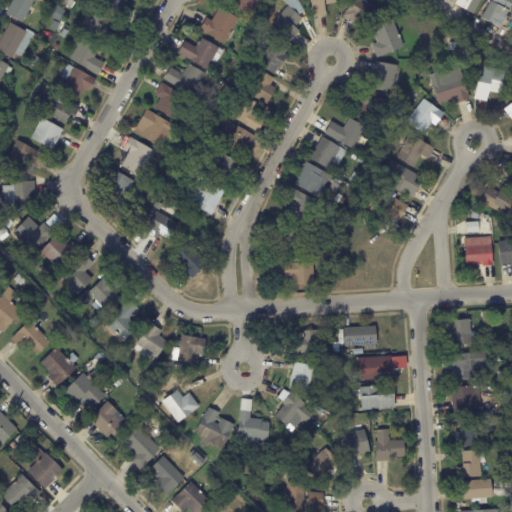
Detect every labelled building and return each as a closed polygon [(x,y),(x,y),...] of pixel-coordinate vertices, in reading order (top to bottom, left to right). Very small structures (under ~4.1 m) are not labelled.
[(36,0),(32,8),(24,22),(8,13),(15,0),(36,0)] [(73,0),(76,2),(72,9),(65,4),(67,0),(73,0)] [(132,12),(128,20),(102,7),(105,0),(128,0),(125,6),(133,10),(132,12)] [(238,10),(239,0),(261,0),(259,14),(237,11),(238,10)] [(325,14),(315,16),(311,0),(335,0),(336,2),(324,4),(326,14),(325,14)] [(364,0),(368,2),(381,9),(372,25),(363,20),(360,25),(345,17),(354,0),(364,0)] [(456,4),(458,0),(482,0),(474,14),(456,4)] [(511,8),(510,12),(507,17),(508,18),(505,23),(504,22),(501,28),(482,19),(491,1),(493,3),(494,0),(511,0),(511,8)] [(203,29),(209,18),(214,21),(222,7),(242,18),(228,43),(202,29),(203,29)] [(295,11),(305,20),(297,28),(301,33),(292,43),(269,22),(279,11),(283,14),(290,7),(295,11)] [(120,41),(114,51),(85,35),(98,11),(115,21),(109,32),(121,39),(120,41)] [(402,38),(405,47),(379,58),(373,46),(379,42),(373,29),(394,20),(400,35),(401,34),(403,38),(402,38)] [(22,56),(17,53),(14,58),(0,49),(0,44),(12,23),(27,31),(28,29),(36,33),(23,57),(22,56)] [(65,29),(70,31),(66,38),(61,36),(65,29)] [(181,53),(187,41),(198,47),(203,38),(226,50),(218,65),(213,62),(210,69),(180,53),(181,53)] [(105,66),(100,76),(72,59),(84,39),(101,49),(96,58),(106,64),(105,66)] [(286,62),(282,69),(279,68),(277,73),(262,66),(276,39),(291,47),(287,55),(289,56),(286,62)] [(451,51),(451,43),(459,44),(459,51),(451,51)] [(246,47),(254,51),(250,60),(242,56),(246,47)] [(42,59),(44,60),(39,67),(35,64),(39,57),(42,59)] [(0,60),(10,66),(10,67),(14,69),(11,74),(7,72),(0,86),(0,60)] [(400,69),(396,93),(374,89),(379,62),(400,66),(400,69)] [(166,80),(173,68),(184,74),(191,63),(208,73),(195,96),(166,80)] [(97,82),(91,92),(86,89),(80,99),(63,89),(68,81),(62,77),(69,65),(75,68),(76,67),(98,80),(97,82)] [(488,100),(476,98),(479,75),(483,76),(485,66),(505,70),(501,93),(489,91),(488,100)] [(275,81),(272,85),(278,89),(268,104),(247,92),(260,69),(276,78),(275,81)] [(468,101),(459,104),(457,99),(441,104),(435,85),(465,75),(473,99),(468,101)] [(160,90),(164,83),(186,95),(174,118),(157,108),(163,98),(157,95),(160,90)] [(219,99),(225,87),(233,91),(226,103),(219,99)] [(357,116),(362,106),(359,105),(368,89),(383,97),(368,123),(357,116)] [(78,113),(75,119),(72,117),(67,124),(42,111),(51,95),(79,111),(78,113)] [(266,123),(261,132),(232,116),(243,95),(259,103),(254,112),(268,119),(266,123)] [(445,118),(440,125),(435,121),(426,135),(409,123),(426,100),(447,115),(445,118)] [(511,118),(511,100),(501,109),(510,120),(511,118)] [(156,144),(136,133),(148,110),(175,124),(175,126),(172,131),(170,131),(166,140),(161,137),(157,144),(156,144)] [(63,132),(54,150),(32,139),(42,119),(64,130),(63,132)] [(329,130),(333,123),(345,130),(351,119),(368,128),(356,151),(327,135),(329,130)] [(253,133),(257,136),(253,144),(250,143),(248,146),(245,145),(240,155),(218,144),(230,122),(253,133)] [(435,150),(430,160),(423,156),(416,169),(398,159),(405,147),(404,147),(407,141),(408,142),(411,135),(436,149),(435,150)] [(199,136),(207,140),(202,150),(194,146),(199,136)] [(312,159),(318,146),(319,146),(324,137),(349,151),(340,166),(334,163),(331,169),(312,159)] [(130,155),(131,153),(125,150),(132,138),(157,152),(152,160),(154,161),(153,164),(151,163),(143,177),(124,166),(130,155)] [(47,158),(42,168),(28,160),(22,172),(6,163),(19,140),(48,157),(47,158)] [(175,150),(180,154),(177,159),(172,155),(175,150)] [(240,165),(236,171),(238,172),(231,185),(211,175),(222,154),(240,163),(240,165)] [(189,166),(194,158),(204,165),(199,172),(189,166)] [(398,163),(420,175),(416,182),(422,186),(415,198),(383,181),(394,161),(398,163)] [(332,176),(325,188),(321,186),(316,195),(298,185),(301,179),(300,178),(309,163),(332,176)] [(110,177),(114,169),(136,181),(124,204),(105,194),(113,179),(110,177)] [(193,172),(200,176),(196,182),(189,178),(193,172)] [(357,172),(361,174),(356,184),(351,181),(357,172)] [(223,200),(214,216),(197,206),(198,205),(189,200),(202,177),(228,191),(223,200)] [(36,183),(38,207),(14,209),(14,203),(5,203),(4,187),(13,186),(12,183),(36,181),(36,183)] [(338,182),(343,185),(340,190),(333,186),(336,181),(338,182)] [(383,187),(393,192),(391,197),(381,192),(383,187)] [(511,193),(511,219),(482,201),(491,187),(501,193),(504,188),(511,193)] [(291,195),(295,189),(317,202),(304,223),(287,214),(293,204),(287,201),(291,195)] [(410,206),(403,218),(385,207),(389,201),(393,203),(396,198),(410,206)] [(160,213),(181,225),(171,242),(161,236),(159,240),(147,232),(158,212),(160,213)] [(46,224),(56,233),(37,254),(15,234),(30,218),(41,228),(45,224),(46,224)] [(468,223),(480,222),(481,232),(469,233),(468,223)] [(280,245),(281,227),(304,228),(302,253),(279,251),(280,245)] [(73,242),(84,252),(64,273),(43,252),(58,236),(69,246),(73,242)] [(493,266),(484,267),(484,265),(466,266),(465,239),(492,238),(493,266)] [(511,264),(502,265),(499,242),(511,241),(511,264)] [(192,277),(183,267),(184,266),(175,257),(189,244),(208,265),(194,279),(192,277)] [(95,264),(87,272),(95,281),(81,295),(62,276),(85,254),(95,264)] [(279,276),(278,265),(316,263),(317,287),(296,289),(296,277),(279,278),(279,276)] [(106,279),(116,289),(115,291),(124,300),(110,314),(103,306),(98,310),(93,305),(97,301),(90,294),(106,278),(106,279)] [(23,311),(5,333),(0,328),(0,298),(3,295),(23,311)] [(138,309),(140,312),(130,322),(139,330),(125,344),(107,326),(131,302),(138,309)] [(40,323),(36,327),(52,342),(39,356),(28,344),(22,350),(13,340),(37,316),(42,321),(40,323)] [(96,317),(102,323),(97,327),(94,324),(93,325),(90,322),(96,317)] [(472,319),(474,332),(478,332),(479,338),(474,339),(475,345),(452,348),(449,323),(472,319)] [(156,326),(163,331),(160,336),(168,342),(158,358),(137,344),(151,323),(156,326)] [(377,345),(348,347),(347,329),(378,327),(379,345),(377,345)] [(292,355),(292,339),(305,338),(305,332),(327,331),(327,344),(322,344),(322,354),(292,355)] [(197,357),(195,364),(179,361),(184,336),(208,340),(205,356),(197,355),(197,357)] [(79,369),(60,388),(50,378),(53,375),(42,364),(59,348),(69,358),(74,353),(80,359),(75,364),(79,369)] [(455,375),(453,354),(489,351),(490,366),(482,366),(483,380),(461,381),(461,375),(455,375)] [(96,358),(101,353),(106,359),(102,364),(96,358)] [(407,357),(409,357),(410,369),(395,370),(395,374),(384,374),(384,380),(360,382),(358,359),(394,357),(394,358),(407,357)] [(315,372),(310,392),(291,388),(297,363),(316,367),(315,372)] [(148,371),(154,374),(152,379),(146,377),(148,371)] [(95,374),(101,380),(96,385),(107,396),(95,408),(85,398),(78,405),(66,392),(85,373),(90,378),(94,373),(95,374)] [(456,416),(453,388),(481,386),(483,413),(456,416)] [(397,396),(398,409),(364,411),(363,388),(379,387),(380,394),(397,393),(397,396)] [(180,391),(185,398),(191,394),(201,407),(180,423),(165,403),(180,391)] [(284,405),(294,393),(296,395),(308,405),(306,408),(315,416),(309,424),(304,419),(297,428),(293,425),(290,428),(277,418),(286,406),(284,405)] [(254,401),(252,419),(264,421),(263,423),(272,424),(270,441),(261,441),(260,447),(237,445),(239,429),(241,429),(242,420),(241,420),(242,411),(242,412),(244,400),(254,401)] [(127,427),(112,442),(91,420),(110,402),(119,412),(115,416),(127,427)] [(211,408),(222,414),(220,418),(223,420),(223,419),(237,426),(224,450),(212,444),(213,441),(198,433),(211,408)] [(0,411),(5,416),(18,430),(0,447),(0,411)] [(462,422),(485,421),(486,447),(459,448),(458,434),(463,433),(462,422)] [(160,447),(162,450),(142,471),(132,461),(137,456),(124,442),(140,427),(160,447)] [(390,433),(390,441),(407,440),(408,457),(391,458),(391,461),(377,462),(376,442),(378,442),(377,430),(389,429),(390,433)] [(373,453),(345,460),(339,438),(352,435),(351,434),(360,432),(367,430),(373,453)] [(66,471),(48,490),(30,473),(39,462),(32,455),(38,448),(46,455),(47,454),(66,471)] [(340,461),(342,463),(322,482),(308,468),(319,457),(318,457),(325,450),(325,451),(328,449),(340,461)] [(484,478),(459,480),(458,468),(466,468),(465,452),(481,451),(481,452),(486,452),(487,463),(483,464),(484,478)] [(276,453),(280,458),(275,463),(271,458),(276,453)] [(175,467),(186,478),(189,475),(193,479),(188,483),(186,481),(169,498),(156,485),(162,479),(152,469),(165,457),(175,467)] [(41,496),(34,503),(28,498),(16,510),(3,497),(24,475),(43,494),(41,496)] [(500,483),(505,483),(505,478),(511,478),(511,497),(502,498),(502,491),(501,491),(500,483)] [(475,505),(474,500),(461,501),(460,483),(493,480),(494,499),(488,499),(489,504),(475,505)] [(199,488),(213,502),(203,511),(194,511),(189,507),(184,511),(173,501),(192,481),(199,488)] [(282,511),(283,499),(289,499),(289,483),(307,483),(306,501),(307,501),(307,504),(306,504),(306,511),(282,511)] [(324,496),(323,509),(309,508),(309,493),(324,493),(324,496)]
